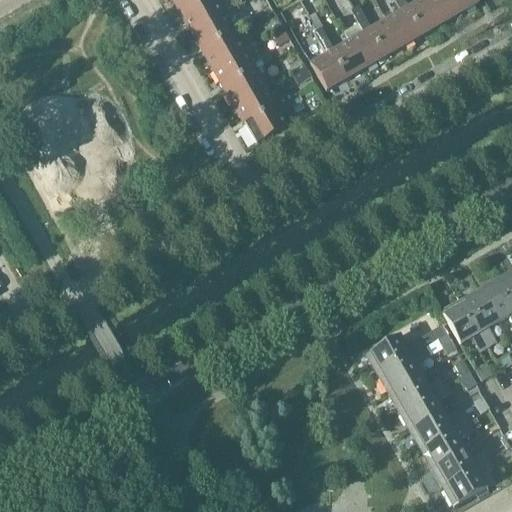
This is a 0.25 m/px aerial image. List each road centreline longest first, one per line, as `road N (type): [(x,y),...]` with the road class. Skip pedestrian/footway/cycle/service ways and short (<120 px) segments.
road 1 (tertiary): [(0,476),(511,183)]
road 2 (residential): [(247,195),(511,45)]
road 3 (residential): [(28,325),(247,195)]
road 4 (residential): [(247,195),(136,0)]
